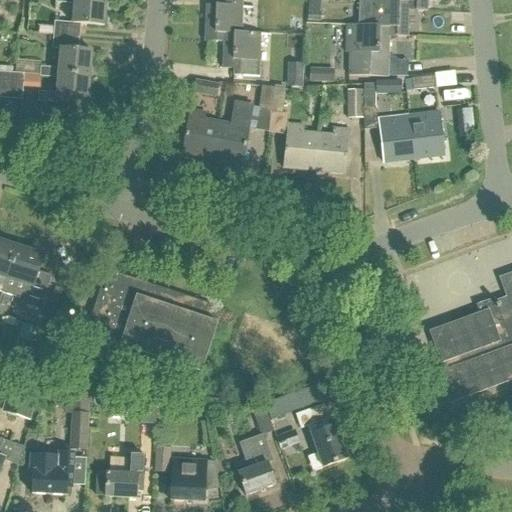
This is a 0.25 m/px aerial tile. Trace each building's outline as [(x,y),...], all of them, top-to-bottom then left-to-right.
[(53,36),(79,39),(80,26),(104,28),(106,3),(65,0),(55,0),(56,4),(73,5),(72,23),(54,22),(53,36)] [(217,0),(218,7),(242,8),(242,0),(217,0)] [(396,29),(396,38),(407,38),(409,3),(416,3),(416,2),(390,1),(368,0),(361,0),(361,1),(371,1),(370,27),(396,29)] [(416,2),(416,3),(415,12),(427,12),(427,0),(389,0),(390,1),(416,2)] [(216,43),(216,35),(216,34),(241,35),(242,9),(252,10),(252,9),(242,8),(218,7),(205,7),(204,43),(216,43)] [(308,14),(307,24),(321,24),(321,14),(308,14)] [(343,77),(387,79),(389,38),(396,38),(396,29),(370,27),(342,26),(341,54),(344,54),(343,77)] [(234,72),(248,72),(248,63),(269,63),(269,62),(259,62),(260,37),(270,37),(270,36),(241,35),(216,34),(216,35),(223,35),(222,70),(234,71),(234,72)] [(40,73),(89,78),(91,53),(78,52),(79,39),(53,36),(52,50),(59,51),(58,70),(40,69),(40,73)] [(310,71),(310,84),(334,85),(334,72),(310,71)] [(0,73),(0,99),(8,100),(10,75),(0,73)] [(37,103),(56,104),(56,101),(87,104),(89,78),(40,73),(39,78),(57,79),(56,95),(38,93),(37,103)] [(10,75),(8,100),(21,101),(23,76),(10,75)] [(433,78),(409,80),(410,92),(434,90),(433,78)] [(193,95),(216,99),(219,85),(195,82),(193,95)] [(375,109),(375,85),(363,85),(363,109),(375,109)] [(270,113),(273,88),(261,87),(258,111),(270,113)] [(273,88),(270,113),(282,114),(285,89),(273,88)] [(346,120),(363,120),(362,91),(346,91),(346,120)] [(212,161),(242,166),(252,107),(234,104),(231,126),(217,123),(212,161)] [(469,111),(456,112),(457,121),(470,119),(469,111)] [(182,156),(212,161),(217,123),(203,121),(205,114),(189,112),(182,156)] [(424,122),(409,124),(413,161),(444,158),(439,114),(423,115),(424,122)] [(413,161),(409,124),(394,126),(393,119),(378,120),(383,165),(413,161)] [(283,170),(313,174),(317,136),(302,134),(303,128),(288,126),(283,170)] [(317,136),(313,174),(343,177),(348,133),(333,131),(332,138),(317,136)] [(0,293),(1,294),(16,249),(0,243),(0,293)] [(16,249),(1,294),(19,299),(20,295),(42,302),(50,277),(37,273),(42,257),(16,249)] [(120,348),(200,374),(217,324),(206,320),(211,306),(115,274),(109,272),(104,289),(100,287),(90,318),(94,319),(91,328),(83,352),(115,362),(120,348)] [(436,375),(448,406),(511,382),(511,274),(498,279),(505,299),(495,303),(494,300),(476,306),(479,315),(428,333),(443,373),(436,375)] [(38,362),(20,356),(13,378),(31,384),(38,362)] [(1,410),(30,419),(38,391),(9,382),(1,410)] [(133,383),(132,394),(155,395),(155,384),(133,383)] [(107,398),(107,411),(155,414),(155,400),(107,398)] [(265,406),(270,421),(284,416),(278,401),(265,406)] [(325,421),(327,420),(322,407),(296,417),(301,430),(310,426),(313,435),(310,436),(322,469),(347,460),(335,426),(328,429),(325,421)] [(237,475),(245,497),(275,487),(267,465),(272,463),(263,437),(272,433),(264,411),(252,415),(261,437),(239,445),(248,471),(237,475)] [(70,451),(86,452),(87,416),(71,415),(70,451)] [(298,444),(293,432),(276,439),(281,451),(298,444)] [(0,471),(4,461),(8,463),(14,446),(0,441),(0,471)] [(155,448),(153,474),(170,475),(171,449),(155,448)] [(33,474),(32,494),(31,494),(31,495),(66,497),(66,496),(65,496),(65,490),(71,490),(73,456),(58,455),(58,459),(30,457),(29,474),(33,474)] [(136,493),(142,493),(144,456),(130,455),(129,476),(97,474),(96,496),(105,497),(105,499),(136,500),(136,493)] [(170,502),(203,504),(204,492),(218,490),(214,464),(171,461),(171,479),(170,502)]
